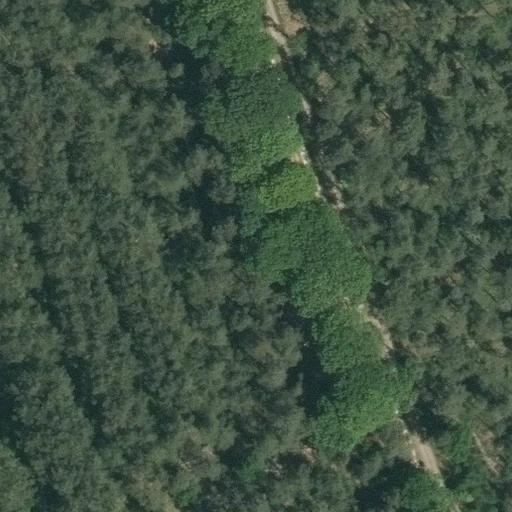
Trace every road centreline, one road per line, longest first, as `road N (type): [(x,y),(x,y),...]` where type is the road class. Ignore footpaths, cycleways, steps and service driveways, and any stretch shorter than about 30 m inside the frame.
road 1 (track): [(401,376),(267,0)]
road 2 (track): [(207,511),(337,439),(417,419)]
